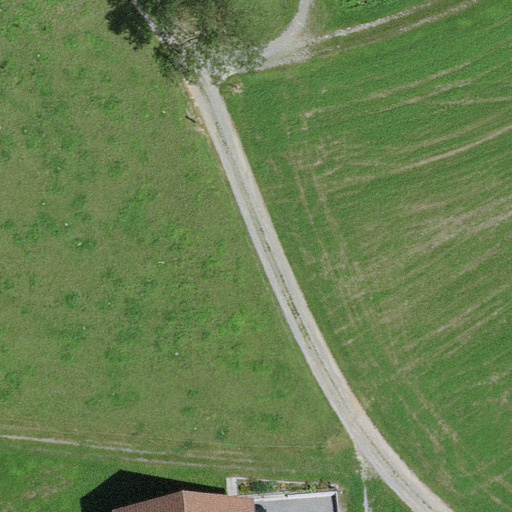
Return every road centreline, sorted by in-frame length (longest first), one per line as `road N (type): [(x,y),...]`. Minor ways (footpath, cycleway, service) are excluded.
road 1 (track): [(196,70),(289,303),(377,469)]
road 2 (track): [(365,511),(377,469),(0,437)]
road 3 (track): [(302,0),(289,44),(265,58),(196,70)]
